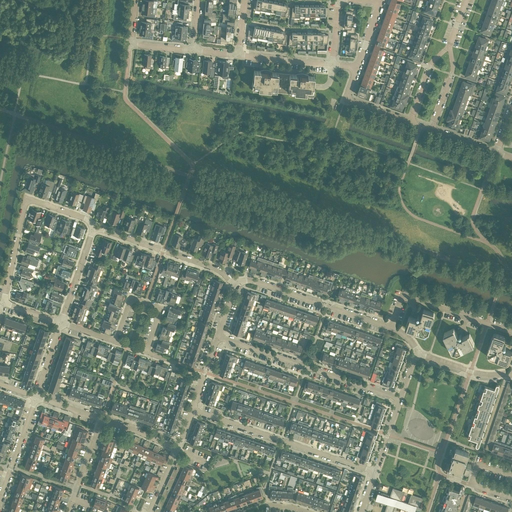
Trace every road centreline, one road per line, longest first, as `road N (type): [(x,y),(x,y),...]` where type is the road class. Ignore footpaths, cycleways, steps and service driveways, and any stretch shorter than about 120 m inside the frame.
road 1 (unclassified): [(511,281),(320,223),(0,109)]
road 2 (residential): [(61,322),(3,302),(24,204),(34,200),(94,225)]
road 3 (residential): [(375,472),(192,409)]
road 4 (residential): [(398,400),(217,339)]
road 5 (residential): [(236,283),(255,282),(392,329)]
road 6 (residential): [(94,225),(206,264),(236,283)]
road 7 (residential): [(511,334),(409,298),(392,329)]
